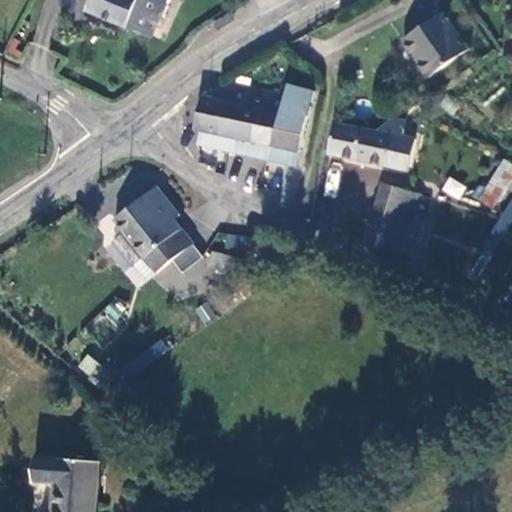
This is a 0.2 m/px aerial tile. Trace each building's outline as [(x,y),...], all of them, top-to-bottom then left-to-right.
[(86,0),(83,9),(153,38),(168,0),(86,0)] [(428,85),(471,55),(447,20),(403,47),(428,85)] [(191,123),(224,133),(230,134),(243,87),(213,80),(209,94),(199,92),(191,123)] [(288,84),(285,97),(267,93),(265,107),(274,108),(265,144),(291,151),(299,154),(315,90),(288,84)] [(230,134),(264,144),(265,144),(274,108),(265,107),(267,93),(243,87),(230,134)] [(391,119),(375,131),(328,122),(321,156),(375,167),(376,164),(409,171),(416,139),(401,137),(405,120),(391,119)] [(188,141),(221,149),(224,133),(191,123),(188,141)] [(221,149),(260,158),(264,144),(230,134),(224,133),(221,149)] [(264,144),(260,158),(289,165),(291,151),(265,144),(264,144)] [(477,202),(502,215),(470,275),(478,279),(499,240),(503,242),(511,224),(511,165),(499,159),(477,202)] [(447,177),(440,191),(459,200),(466,186),(447,177)] [(401,251),(419,196),(382,184),(364,238),(401,251)] [(119,215),(128,227),(146,252),(159,270),(175,258),(195,244),(177,219),(182,216),(160,185),(119,215)] [(146,252),(128,227),(116,236),(134,261),(146,252)] [(214,233),(213,246),(245,249),(246,235),(214,233)] [(204,257),(195,244),(175,258),(184,271),(204,257)] [(99,302),(101,329),(122,328),(121,301),(99,302)] [(94,378),(103,365),(85,354),(77,367),(94,378)] [(48,511),(93,511),(97,464),(32,459),(30,485),(50,487),(48,511)]
